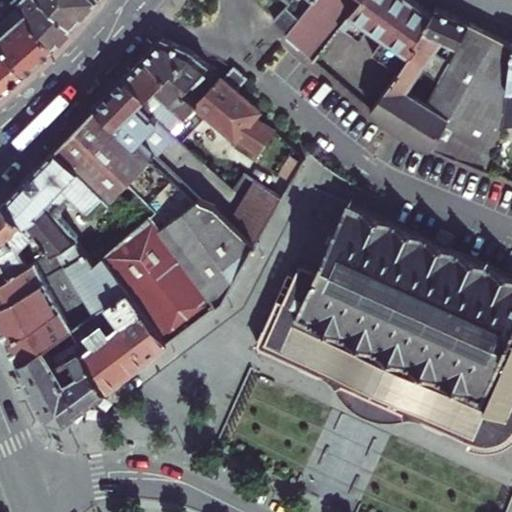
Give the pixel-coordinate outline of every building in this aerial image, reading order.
[(12,0),(16,6),(24,3),(33,21),(54,46),(74,25),(46,0),(12,0)] [(46,0),(74,25),(78,20),(80,21),(99,0),(46,0)] [(340,28),(341,27),(361,0),(315,0),(312,5),(300,20),(288,36),(286,39),(314,63),(335,35),(340,28)] [(361,0),(341,27),(340,28),(360,42),(369,29),(389,0),(361,0)] [(389,0),(369,29),(384,39),(410,0),(389,0)] [(398,74),(409,57),(416,46),(414,43),(431,15),(411,0),(410,0),(384,39),(373,56),(398,74)] [(24,3),(16,6),(23,16),(0,36),(0,43),(24,72),(54,46),(33,21),(24,3)] [(423,70),(439,79),(443,72),(449,60),(435,52),(443,41),(457,46),(470,23),(435,7),(431,15),(414,43),(416,46),(409,57),(398,74),(394,80),(409,90),(423,70)] [(286,9),(275,24),(288,36),(300,20),(286,9)] [(428,104),(406,136),(415,143),(458,159),(494,176),(502,122),(511,58),(511,42),(495,29),(470,23),(457,46),(449,60),(443,72),(439,79),(428,104)] [(162,37),(144,56),(198,101),(222,75),(193,50),(162,37)] [(0,43),(0,92),(24,72),(0,43)] [(198,101),(144,56),(136,63),(124,75),(147,95),(139,104),(153,117),(156,114),(172,131),(196,104),(198,101)] [(511,122),(511,58),(502,122),(511,122)] [(224,77),(238,89),(249,77),(235,65),(224,77)] [(140,139),(155,155),(176,134),(172,131),(156,114),(153,117),(139,104),(147,95),(124,75),(95,105),(135,144),(140,139)] [(239,137),(257,117),(262,110),(238,89),(224,77),(222,75),(198,101),(196,104),(238,139),(239,137)] [(406,136),(428,104),(409,90),(394,80),(372,112),(406,136)] [(155,155),(140,139),(135,144),(95,105),(55,147),(110,200),(126,183),(134,193),(135,192),(154,210),(170,197),(193,223),(224,242),(236,258),(235,260),(243,264),(256,243),(228,217),(215,205),(201,200),(155,155)] [(239,137),(260,155),(277,129),(257,117),(239,137)] [(98,212),(110,200),(55,147),(4,201),(32,232),(48,251),(76,236),(78,236),(51,208),(68,192),(87,211),(92,206),(98,212)] [(256,243),(285,197),(252,179),(228,217),(256,243)] [(170,197),(154,210),(94,262),(88,252),(44,276),(72,325),(79,321),(94,312),(106,304),(147,357),(223,299),(243,264),(235,260),(236,258),(224,242),(193,223),(170,197)] [(0,204),(0,276),(30,261),(18,247),(32,232),(4,201),(0,204)] [(511,274),(348,202),(317,271),(295,319),(463,394),(469,380),(474,377),(489,384),(511,332),(511,274)] [(455,236),(442,230),(438,239),(451,245),(455,236)] [(48,251),(32,232),(18,247),(30,261),(34,259),(43,254),(45,256),(51,253),(48,251)] [(34,259),(44,276),(88,252),(76,236),(48,251),(51,253),(45,256),(43,254),(34,259)] [(34,259),(30,261),(0,276),(0,321),(19,358),(44,342),(68,327),(72,325),(44,276),(34,259)] [(295,319),(317,271),(300,263),(295,274),(289,271),(256,343),(259,348),(338,384),(351,397),(366,407),(393,413),(402,413),(467,442),(464,448),(471,451),(487,453),(501,449),(508,445),(511,440),(511,332),(489,384),(480,402),(463,394),(295,319)] [(106,304),(94,312),(100,322),(85,331),(79,321),(72,325),(68,327),(77,342),(105,388),(147,357),(106,304)] [(105,388),(77,342),(68,327),(44,342),(19,358),(47,415),(65,419),(65,418),(105,388)] [(469,380),(463,394),(480,402),(489,384),(474,377),(469,380)]
